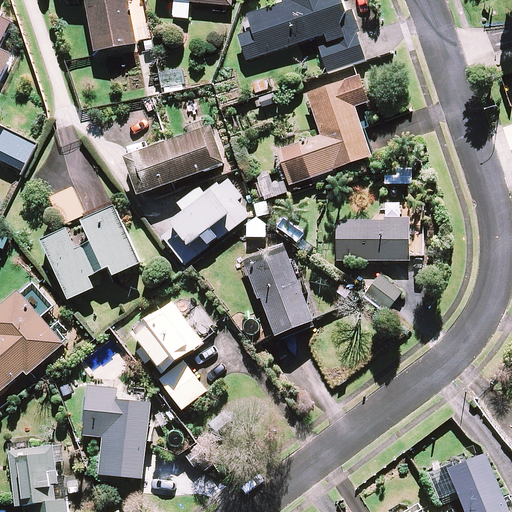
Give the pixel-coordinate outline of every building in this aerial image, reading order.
[(0,0),(0,78),(12,54),(0,48),(0,44),(12,21),(0,14),(0,0)] [(136,46),(128,0),(86,0),(95,52),(136,46)] [(232,0),(157,0),(157,1),(175,2),(174,19),(188,20),(190,4),(232,7),(232,0)] [(291,0),(292,2),(248,16),(253,31),(240,35),(248,61),(317,39),(328,73),(368,60),(348,0),(291,0)] [(180,69),(159,75),(165,96),(186,90),(180,69)] [(280,151),(292,186),(295,193),(342,176),(339,169),(373,157),(355,108),(370,103),(361,76),(308,95),(323,136),(280,151)] [(281,104),(276,92),(250,103),(255,115),(281,104)] [(225,166),(212,128),(127,158),(140,196),(225,166)] [(37,146),(6,132),(0,144),(0,159),(24,171),(37,146)] [(269,172),(255,178),(264,200),(288,190),(282,174),(272,179),(269,172)] [(228,217),(235,227),(250,216),(239,201),(243,199),(229,181),(221,187),(219,184),(211,191),(213,193),(207,197),(200,188),(179,204),(188,216),(162,235),(185,265),(220,239),(212,229),(228,217)] [(85,215),(73,189),(51,199),(64,226),(85,215)] [(141,265),(117,209),(44,241),(69,300),(95,289),(90,277),(111,268),(115,276),(141,265)] [(423,260),(422,220),(337,222),(338,261),(423,260)] [(266,221),(248,222),(249,239),(267,238),(266,221)] [(315,320),(283,246),(243,263),(275,337),(315,320)] [(403,292),(382,276),(367,296),(387,312),(403,292)] [(55,307),(34,283),(19,296),(17,294),(0,309),(0,394),(26,372),(29,375),(66,344),(43,317),(55,307)] [(134,333),(145,346),(137,352),(147,365),(155,359),(166,372),(221,329),(205,309),(188,322),(172,303),(134,333)] [(103,350),(103,367),(120,367),(120,350),(103,350)] [(208,392),(185,362),(160,380),(184,411),(208,392)] [(110,394),(88,392),(84,436),(104,438),(101,475),(144,479),(151,403),(109,399),(110,394)] [(68,511),(65,476),(61,445),(10,451),(16,506),(30,505),(31,511),(68,511)] [(508,511),(486,454),(443,471),(451,493),(457,490),(466,511),(508,511)]
